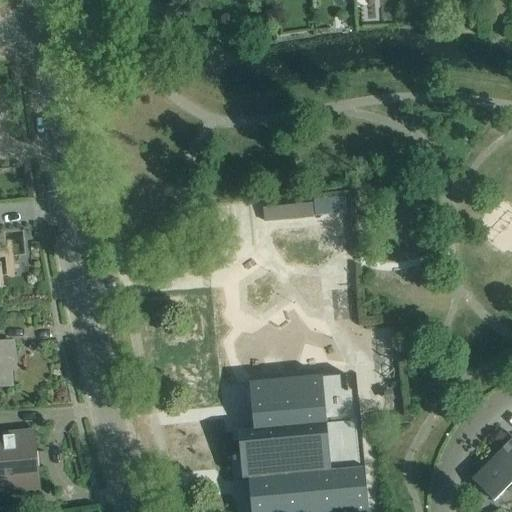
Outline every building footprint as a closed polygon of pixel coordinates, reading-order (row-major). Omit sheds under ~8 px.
[(312,204),(263,208),(264,221),(313,217),(312,204)] [(0,387),(11,386),(10,370),(15,370),(15,369),(13,369),(12,358),(14,358),(13,342),(0,343),(0,387)] [(247,431),(232,433),(236,481),(242,480),(245,511),(362,511),(352,399),(342,400),(339,374),(243,384),(247,431)] [(0,493),(4,493),(4,492),(38,488),(36,466),(33,467),(32,455),(35,454),(33,433),(0,435),(0,493)] [(511,444),(507,447),(497,456),(489,465),(487,465),(479,472),(483,477),(480,488),(494,502),(503,492),(511,488),(511,444)]
